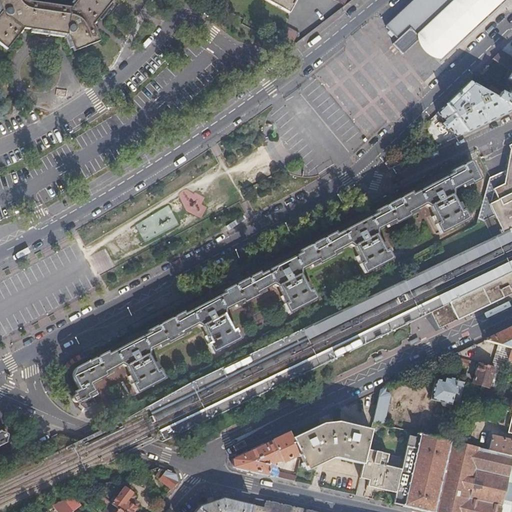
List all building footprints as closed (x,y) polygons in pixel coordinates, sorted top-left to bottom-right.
[(27,0),(0,0),(0,4),(3,12),(0,16),(0,36),(10,45),(24,28),(68,33),(75,50),(101,40),(93,23),(111,0),(76,0),(71,6),(28,1),(27,0)] [(266,0),(288,12),(295,0),(266,0)] [(414,35),(418,39),(460,0),(413,0),(385,27),(396,41),(408,28),(414,35)] [(438,60),(504,0),(451,0),(414,35),(414,36),(413,39),(414,41),(414,45),(416,48),(417,51),(419,53),(422,55),(425,57),(428,59),(432,60),(435,60),(438,60)] [(298,32),(285,25),(279,38),(291,45),(298,32)] [(408,28),(396,41),(392,44),(402,54),(418,39),(414,35),(408,28)] [(511,57),(500,50),(491,59),(500,65),(508,70),(511,73),(511,57)] [(489,86),(485,92),(511,108),(511,73),(508,70),(503,77),(511,83),(511,86),(511,89),(510,89),(509,90),(508,90),(508,91),(508,92),(508,93),(508,94),(506,95),(489,86)] [(468,82),(445,104),(466,132),(511,110),(511,108),(485,92),(468,82)] [(466,132),(445,104),(436,113),(442,121),(439,123),(445,132),(448,129),(454,138),(466,132)] [(487,204),(501,233),(511,228),(511,142),(506,145),(508,150),(502,184),(492,189),(496,199),(487,204)] [(299,253),(259,274),(266,287),(272,284),(276,287),(277,286),(281,295),(279,296),(283,303),(283,304),(287,313),(315,298),(310,289),(306,282),(303,283),(299,275),(300,274),(300,269),(309,264),(311,267),(318,263),(333,255),(340,251),(339,249),(348,244),(352,247),(353,246),(358,255),(355,256),(359,264),(364,273),(391,258),(386,250),(382,242),(379,243),(375,235),(376,234),(376,229),(385,224),(386,227),(416,211),(415,209),(423,204),(428,207),(429,206),(433,215),(431,217),(439,233),(466,218),(462,210),(461,210),(458,202),(455,204),(451,195),(452,189),(460,185),(462,187),(479,179),(469,160),(450,171),(451,173),(411,194),(410,192),(392,201),(374,211),(375,213),(335,234),(334,232),(316,241),(298,250),(299,253)] [(437,242),(402,261),(406,268),(441,249),(437,242)] [(77,401),(78,403),(88,398),(95,394),(89,383),(105,375),(112,371),(111,368),(119,364),(124,366),(125,366),(129,374),(127,376),(131,383),(136,393),(163,378),(158,369),(157,369),(154,362),(151,363),(147,355),(148,354),(148,349),(157,344),(159,347),(188,331),(187,328),(196,324),(200,326),(201,326),(206,335),(203,336),(207,344),(211,353),(239,338),(234,329),(234,330),(230,322),(228,323),(223,315),(224,314),(224,309),(233,304),(234,306),(241,303),(242,303),(257,295),(264,291),(263,289),(266,287),(259,274),(258,271),(239,281),(238,282),(221,291),(223,293),(183,314),(181,311),(163,321),(146,330),(147,333),(107,354),(106,351),(87,361),(84,357),(72,363),(71,364),(70,365),(69,365),(68,366),(68,367),(67,368),(67,369),(67,370),(66,371),(66,372),(66,373),(66,374),(65,375),(66,376),(66,377),(66,378),(66,379),(73,392),(72,392),(73,394),(72,395),(72,396),(71,397),(71,398),(72,399),(72,400),(73,401),(74,401),(75,401),(76,401),(77,401)] [(511,272),(462,296),(431,311),(433,313),(437,322),(439,327),(511,292),(511,272)] [(255,349),(289,330),(285,322),(250,341),(255,349)] [(511,329),(509,328),(484,340),(498,344),(511,348),(511,329)] [(416,340),(408,344),(409,348),(418,343),(416,340)] [(511,348),(498,344),(492,367),(493,368),(505,371),(507,362),(508,363),(510,362),(510,360),(511,360),(511,348)] [(451,363),(467,369),(469,361),(452,356),(448,358),(451,363)] [(381,357),(372,361),(374,365),(383,361),(381,357)] [(472,383),(487,387),(493,368),(492,367),(478,363),(472,383)] [(464,383),(457,381),(457,380),(444,377),(443,381),(436,379),(430,400),(441,402),(440,404),(442,406),(447,408),(450,406),(454,390),(462,391),(464,383)] [(385,387),(379,390),(371,421),(383,424),(389,396),(388,393),(384,392),(385,387)] [(88,398),(78,403),(79,404),(84,407),(92,403),(91,401),(97,398),(95,394),(88,398)] [(365,448),(369,430),(337,422),(322,424),(291,438),(298,453),(299,456),(302,462),(301,463),(302,466),(304,465),(306,470),(332,458),(361,465),(365,448)] [(395,493),(393,504),(402,506),(428,511),(511,511),(511,455),(488,450),(450,440),(419,433),(409,430),(406,443),(401,468),(395,493)] [(233,467),(269,476),(271,468),(268,468),(269,465),(276,461),(279,467),(284,465),(282,461),(296,454),(297,457),(299,456),(298,453),(291,438),(289,432),(272,440),(232,459),(233,467)] [(511,455),(511,440),(491,436),(488,450),(511,455)] [(395,493),(401,468),(385,465),(388,453),(365,448),(361,465),(358,477),(368,480),(366,486),(395,493)] [(175,474),(159,468),(154,475),(170,488),(177,481),(175,474)] [(271,468),(269,476),(294,481),(295,476),(273,471),(273,469),(271,468)] [(92,490),(106,501),(111,494),(105,488),(108,487),(106,482),(89,488),(92,490)] [(126,502),(131,495),(132,494),(123,487),(110,504),(121,511),(132,511),(135,509),(134,508),(126,502)] [(106,501),(92,490),(89,495),(106,508),(103,511),(121,511),(110,504),(106,501)] [(73,495),(51,505),(56,511),(70,511),(80,505),(73,495)] [(126,502),(134,508),(137,504),(131,500),(133,497),(131,495),(126,502)] [(197,505),(191,511),(248,511),(251,505),(221,498),(215,500),(208,502),(197,505)] [(317,511),(263,499),(261,507),(251,505),(248,511),(317,511)]
